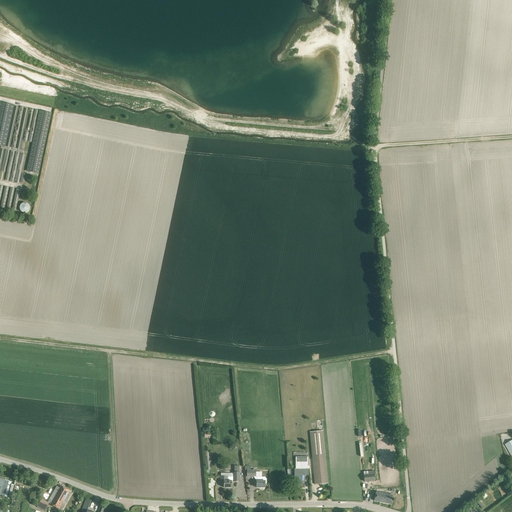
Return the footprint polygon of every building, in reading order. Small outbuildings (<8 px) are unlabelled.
[(0,145),(5,147),(14,105),(0,101),(0,145)] [(30,154),(30,151),(39,109),(35,109),(26,150),(25,150),(34,109),(30,108),(21,150),(20,149),(29,108),(25,107),(16,149),(16,148),(24,107),(20,106),(12,147),(10,147),(19,106),(15,105),(6,147),(2,146),(1,148),(0,152),(0,172),(5,149),(6,149),(0,175),(0,178),(4,180),(9,150),(11,150),(5,180),(9,181),(15,151),(16,152),(10,181),(14,182),(20,153),(14,182),(19,183),(25,153),(20,183),(24,184),(30,154)] [(52,113),(40,110),(27,171),(39,174),(52,113)] [(0,208),(5,209),(9,187),(5,187),(0,208)] [(6,210),(10,210),(15,189),(10,188),(6,210)] [(12,210),(16,211),(20,189),(16,189),(12,210)] [(20,206),(20,208),(20,210),(21,212),(23,213),(25,213),(27,213),(29,212),(30,210),(30,208),(30,206),(29,204),(27,203),(25,203),(23,203),(21,204),(20,206)] [(328,483),(323,431),(310,432),(315,484),(328,483)] [(295,469),(308,469),(308,457),(296,457),(296,469),(295,469)] [(233,477),(221,477),(221,481),(224,481),(224,487),(232,487),(232,481),(240,481),(240,466),(234,466),(234,472),(233,472),(233,477)] [(248,467),(245,467),(245,470),(246,470),(246,477),(256,477),(256,472),(256,469),(248,469),(248,467)] [(308,475),(308,469),(295,469),(295,475),(295,487),(302,487),(302,475),(308,475)] [(368,471),(364,472),(365,482),(375,480),(375,474),(368,475),(368,471)] [(267,478),(265,477),(262,477),(262,472),(256,472),(256,477),(257,477),(257,481),(257,487),(265,487),(265,484),(267,484),(267,478)] [(9,480),(0,477),(0,495),(1,496),(1,495),(7,497),(10,485),(8,485),(9,480)] [(61,486),(60,488),(51,504),(50,505),(59,510),(70,491),(61,486)] [(393,495),(376,491),(374,501),(391,504),(393,495)] [(48,502),(42,499),(37,507),(44,511),(49,503),(48,502)] [(91,501),(86,499),(81,511),(103,511),(105,508),(101,506),(98,511),(93,511),(88,510),(91,501)]
